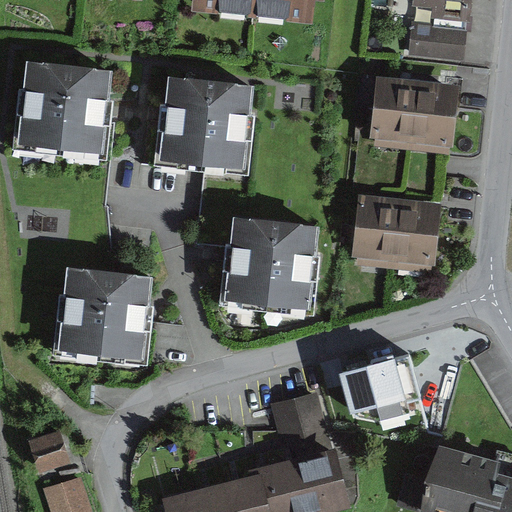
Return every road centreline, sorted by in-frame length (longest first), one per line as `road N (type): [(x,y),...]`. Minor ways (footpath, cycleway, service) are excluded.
road 1 (residential): [(488,298),(161,391),(133,411),(113,440),(113,511)]
road 2 (residential): [(511,0),(488,298)]
